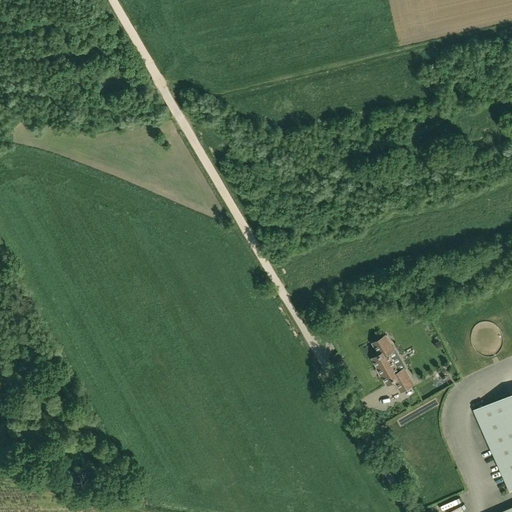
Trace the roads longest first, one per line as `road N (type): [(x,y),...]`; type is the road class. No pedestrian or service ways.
road 1 (track): [(308,340),(111,0)]
road 2 (unclassified): [(408,511),(308,340)]
